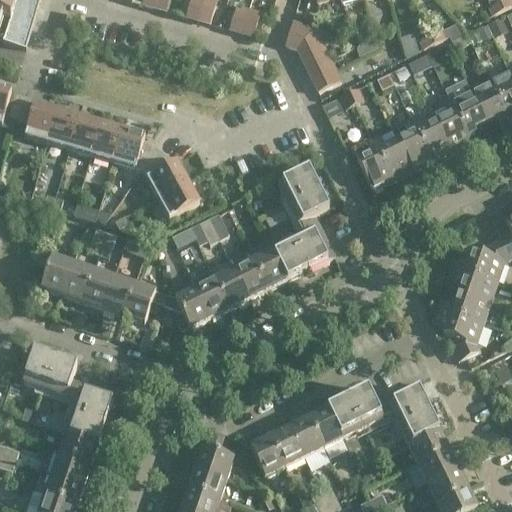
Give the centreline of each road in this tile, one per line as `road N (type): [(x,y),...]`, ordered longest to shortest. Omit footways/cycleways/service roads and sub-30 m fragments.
road 1 (residential): [(176,395),(209,424),(240,433),(424,341)]
road 2 (residential): [(176,395),(397,280)]
road 3 (residential): [(281,58),(74,0)]
road 4 (residential): [(397,280),(308,108)]
road 5 (residential): [(0,328),(150,369),(176,395)]
road 6 (residential): [(505,504),(424,341)]
road 7 (residential): [(511,169),(437,208),(397,280)]
road 8 (residential): [(172,115),(202,124),(218,150),(308,108)]
road 9 (residential): [(129,511),(176,395)]
